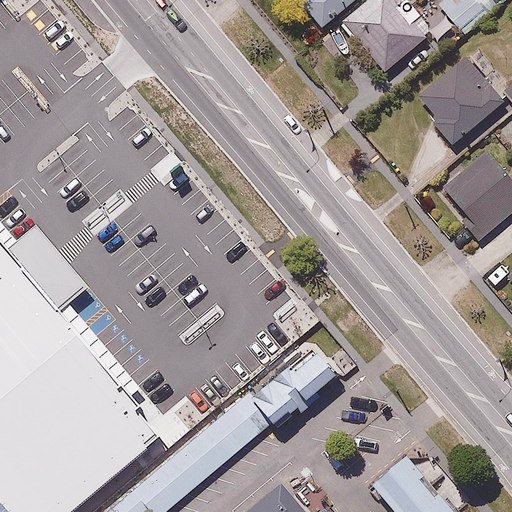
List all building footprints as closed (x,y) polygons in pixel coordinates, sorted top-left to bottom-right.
[(299,0),(321,26),(352,0),(299,0)] [(385,72),(428,34),(414,19),(422,12),(414,2),(416,0),(360,0),(324,33),(345,57),(360,44),(385,72)] [(480,0),(445,0),(439,5),(464,36),(491,13),(480,0)] [(5,9),(0,13),(0,100),(22,81),(10,67),(36,44),(5,9)] [(453,146),(504,100),(461,53),(417,93),(436,115),(430,121),(453,146)] [(46,170),(112,114),(81,78),(26,125),(34,134),(24,143),(46,170)] [(511,159),(511,150),(495,134),(444,186),(472,214),(461,225),(481,244),(511,211),(511,178),(502,169),(511,159)] [(162,188),(132,151),(76,197),(117,247),(142,227),(131,214),(162,188)] [(0,511),(77,511),(161,443),(171,450),(191,431),(174,412),(169,418),(73,305),(90,288),(63,255),(38,226),(16,241),(0,220),(0,511)] [(214,272),(176,225),(137,257),(176,304),(214,272)] [(111,248),(98,234),(85,247),(97,260),(111,248)] [(299,324),(263,284),(255,275),(206,319),(221,335),(230,326),(260,359),(299,324)] [(167,311),(156,296),(137,310),(148,325),(167,311)] [(166,511),(335,375),(312,348),(115,509),(117,511),(146,511),(148,511),(166,511)] [(213,412),(259,374),(238,348),(192,386),(213,412)] [(452,511),(408,457),(374,485),(396,511),(452,511)] [(324,511),(307,511),(282,484),(248,511),(326,511),(324,511)]
